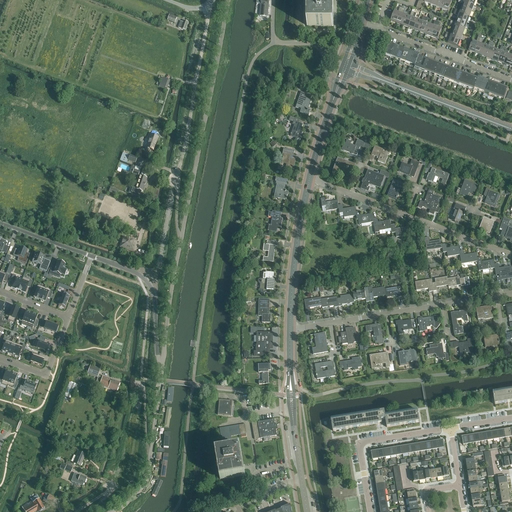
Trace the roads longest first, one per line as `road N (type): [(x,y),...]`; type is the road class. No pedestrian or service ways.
road 1 (unclassified): [(228,0),(161,365)]
road 2 (residential): [(289,328),(511,293)]
road 3 (residential): [(511,255),(309,178)]
road 4 (tertiary): [(307,511),(289,328)]
road 5 (tertiary): [(511,129),(345,65)]
road 6 (residential): [(511,80),(359,22)]
road 7 (residential): [(370,511),(360,443),(451,429)]
road 8 (tertiary): [(289,328),(309,178)]
road 9 (unclassified): [(91,256),(150,285),(161,365)]
road 10 (unclassified): [(115,511),(148,475),(159,380)]
